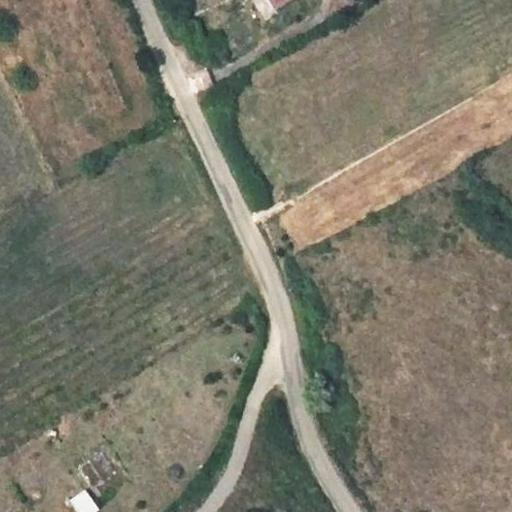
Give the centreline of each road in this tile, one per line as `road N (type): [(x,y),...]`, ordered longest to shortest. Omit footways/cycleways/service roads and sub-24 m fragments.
road 1 (unclassified): [(139,0),(279,300),(305,438),(347,511)]
road 2 (track): [(286,344),(262,380),(227,469),(195,511)]
